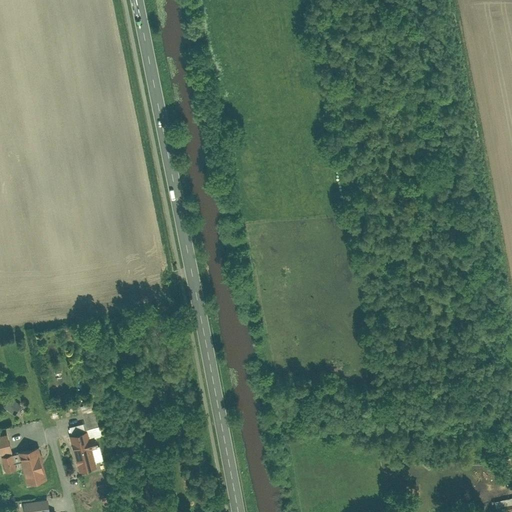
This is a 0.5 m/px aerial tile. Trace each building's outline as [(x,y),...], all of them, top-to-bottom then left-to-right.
[(4,405),(15,415),(23,406),(12,396),(4,405)] [(91,430),(70,435),(79,472),(100,467),(91,430)] [(9,433),(0,435),(0,450),(5,470),(18,466),(9,433)] [(38,446),(18,451),(28,485),(47,479),(38,446)] [(53,511),(52,499),(22,502),(22,511),(53,511)]
